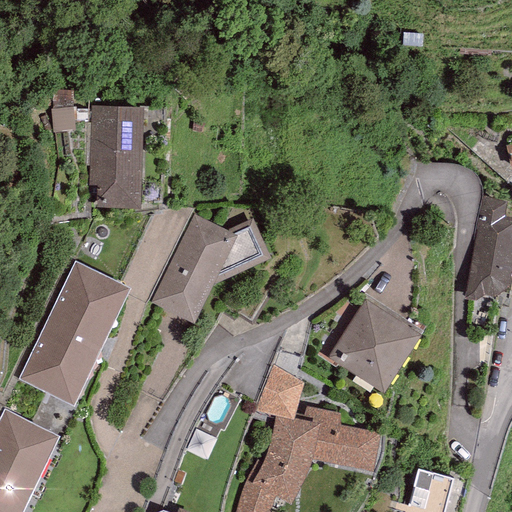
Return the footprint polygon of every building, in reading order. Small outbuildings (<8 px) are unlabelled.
[(80,132),(77,96),(57,98),(59,134),(80,132)] [(143,107),(91,106),(90,186),(98,186),(98,209),(141,209),(143,107)] [(506,201),(482,196),(464,298),(475,300),(484,294),(494,296),(508,287),(511,263),(511,217),(504,216),(506,201)] [(226,229),(194,214),(151,302),(194,323),(212,286),(271,258),(253,218),(226,229)] [(131,287),(75,260),(18,378),(74,405),(131,287)] [(365,298),(327,356),(383,392),(421,334),(365,298)] [(340,413),(306,406),(303,420),(276,414),(270,442),(266,455),(262,463),(257,459),(245,480),(238,501),(235,511),(269,511),(270,509),(275,497),(290,504),(296,493),(308,470),(311,460),(373,471),(380,433),(340,425),(340,413)] [(21,511),(58,436),(4,410),(0,417),(0,511),(21,511)] [(443,511),(453,478),(418,468),(406,511),(443,511)]
